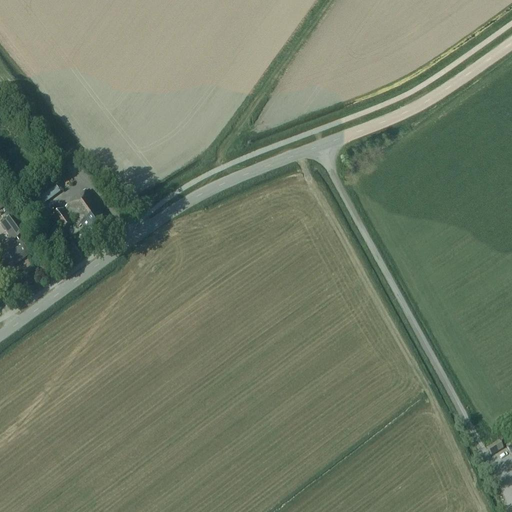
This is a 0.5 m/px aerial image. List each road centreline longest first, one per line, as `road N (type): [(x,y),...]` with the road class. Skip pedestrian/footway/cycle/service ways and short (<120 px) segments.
road 1 (unclassified): [(507,489),(482,456),(320,147)]
road 2 (secondary): [(0,334),(202,192),(320,147)]
road 3 (secondary): [(320,147),(408,109),(511,41)]
road 4 (track): [(319,0),(216,156),(227,181)]
